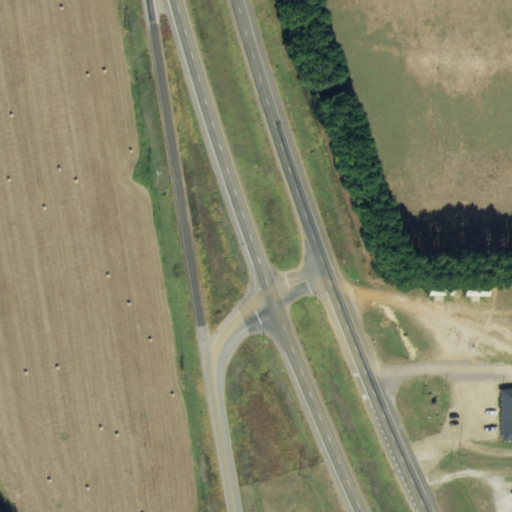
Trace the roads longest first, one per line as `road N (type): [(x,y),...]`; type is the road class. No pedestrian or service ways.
road 1 (trunk): [(426,511),(323,273),(241,0)]
road 2 (trunk): [(157,0),(217,391)]
road 3 (trunk): [(180,0),(267,295)]
road 4 (trunk): [(267,295),(366,511)]
road 5 (secondary): [(217,391),(221,355),(267,295),(323,273)]
road 6 (secondary): [(236,511),(217,391)]
